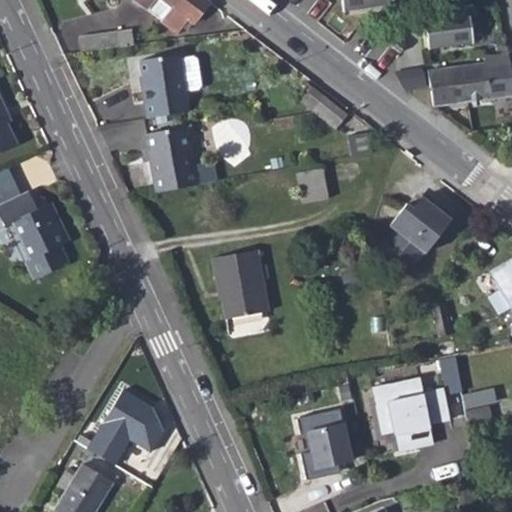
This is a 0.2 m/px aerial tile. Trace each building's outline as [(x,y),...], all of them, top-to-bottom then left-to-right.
[(207,4),(201,0),(143,0),(162,14),(157,20),(175,34),(184,22),(190,26),(207,4)] [(339,0),(340,11),(391,6),(390,0),(339,0)] [(475,30),(473,9),(452,11),(453,19),(423,22),(426,53),(472,48),(470,30),(475,30)] [(77,49),(79,61),(120,55),(118,42),(77,49)] [(511,87),(508,59),(483,62),(483,68),(427,76),(432,115),(511,103),(511,87)] [(162,63),(120,67),(125,94),(121,94),(125,127),(170,121),(167,99),(179,97),(181,94),(178,68),(175,65),(162,67),(162,63)] [(418,91),(414,72),(392,75),(403,94),(418,91)] [(338,125),(349,110),(313,86),(303,101),(338,125)] [(7,111),(0,95),(0,151),(16,144),(3,113),(7,111)] [(133,167),(139,200),(180,193),(168,132),(129,140),(134,167),(133,167)] [(18,193),(4,168),(0,170),(0,247),(6,248),(11,266),(21,261),(28,278),(69,261),(62,240),(68,238),(53,198),(43,202),(34,207),(27,189),(18,193)] [(318,171),(295,176),(301,207),(324,203),(318,171)] [(426,261),(451,226),(421,203),(409,218),(403,214),(387,236),(393,240),(390,244),(392,263),(410,276),(423,258),(426,261)] [(252,255),(207,263),(215,305),(221,304),(225,326),(264,319),(252,255)] [(498,303),(503,312),(511,307),(511,267),(490,282),(498,303)] [(500,324),(509,355),(511,353),(511,307),(503,312),(508,320),(500,324)] [(438,317),(443,347),(452,345),(448,316),(438,317)] [(454,364),(438,367),(445,409),(462,406),(454,364)] [(427,432),(448,428),(442,398),(421,402),(418,387),(371,396),(380,442),(394,440),(398,460),(418,456),(417,449),(430,447),(427,432)] [(152,407),(122,388),(87,447),(115,462),(122,454),(143,465),(164,432),(157,414),(148,410),(152,407)] [(352,405),(349,391),(340,393),(343,407),(352,405)] [(348,467),(338,415),(294,424),(297,440),(304,438),(308,457),(297,459),(302,486),(322,482),(322,478),(336,475),(335,469),(348,467)] [(431,453),(430,447),(417,449),(418,456),(431,453)] [(90,511),(110,478),(79,461),(50,511),(90,511)]
